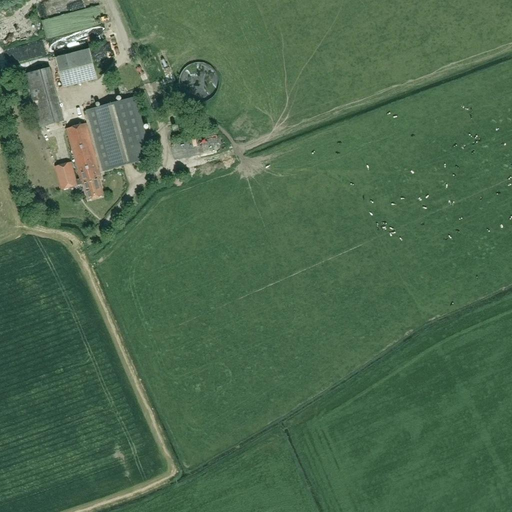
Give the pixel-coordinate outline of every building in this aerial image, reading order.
[(55,0),(55,1),(49,1),(51,11),(63,9),(62,0),(55,0)] [(0,10),(0,28),(9,25),(2,10),(0,10)] [(0,62),(30,58),(28,43),(17,45),(18,54),(12,55),(9,34),(0,35),(0,62)] [(88,48),(55,57),(63,86),(76,83),(96,77),(92,62),(88,48)] [(25,74),(39,127),(63,120),(49,67),(25,74)] [(102,170),(151,157),(134,97),(86,110),(102,170)] [(54,166),(60,189),(83,183),(87,199),(103,195),(98,179),(100,179),(86,123),(66,128),(79,178),(75,179),(71,162),(54,166)] [(186,166),(194,162),(192,156),(184,160),(186,166)] [(227,178),(222,183),(227,189),(233,184),(227,178)]
